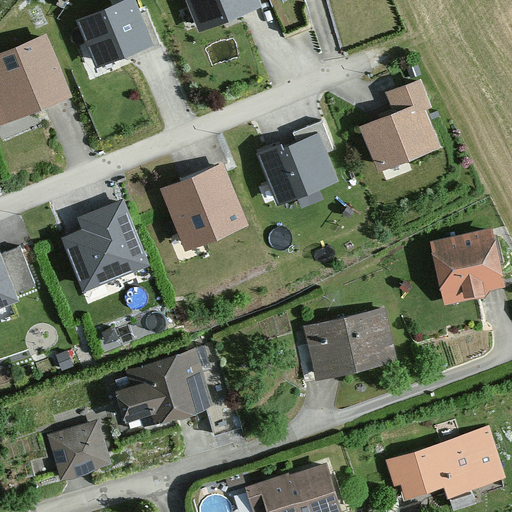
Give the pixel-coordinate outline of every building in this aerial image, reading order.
[(262,12),(257,0),(185,0),(200,36),(262,12)] [(154,50),(134,2),(77,25),(97,74),(154,50)] [(72,91),(47,31),(0,50),(0,109),(4,119),(72,91)] [(432,114),(420,84),(386,97),(395,119),(361,133),(379,177),(441,152),(426,116),(432,114)] [(340,187),(321,137),(259,161),(278,210),(340,187)] [(248,230),(222,167),(160,192),(186,255),(248,230)] [(151,270),(123,202),(77,220),(82,234),(61,242),(83,298),(151,270)] [(503,283),(491,235),(432,249),(445,303),(485,294),(484,287),(503,283)] [(0,257),(0,313),(19,306),(15,298),(37,290),(21,250),(0,257)] [(395,356),(384,305),(304,324),(316,374),(395,356)] [(210,403),(193,346),(126,366),(131,384),(113,389),(123,420),(141,414),(144,423),(210,403)] [(109,462),(97,419),(46,433),(58,476),(109,462)] [(504,476),(488,425),(388,457),(401,496),(442,483),(446,495),(504,476)] [(330,511),(340,509),(324,461),(258,484),(267,511),(330,511)]
